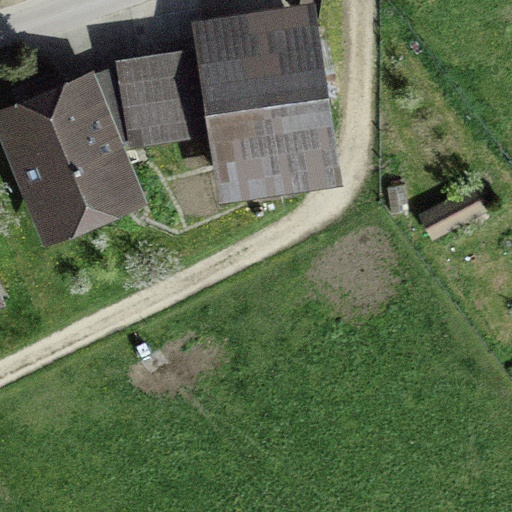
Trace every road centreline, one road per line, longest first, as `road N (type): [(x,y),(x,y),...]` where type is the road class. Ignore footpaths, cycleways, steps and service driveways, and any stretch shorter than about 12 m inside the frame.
road 1 (track): [(0,371),(337,209),(357,168),(371,0)]
road 2 (residential): [(0,37),(115,0)]
